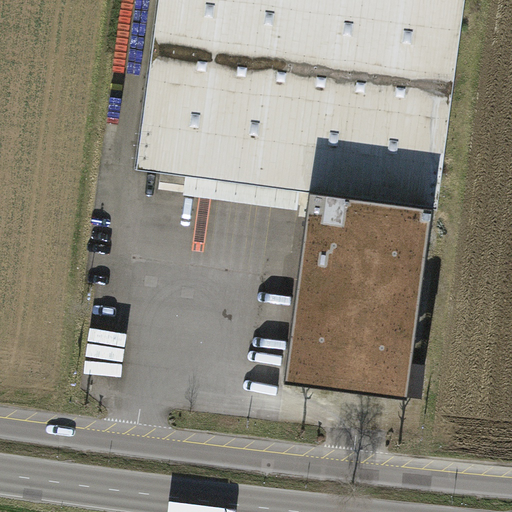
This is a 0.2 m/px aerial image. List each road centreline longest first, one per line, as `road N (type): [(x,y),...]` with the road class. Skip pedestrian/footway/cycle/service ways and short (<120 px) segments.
road 1 (primary): [(511,486),(0,427)]
road 2 (primary): [(0,474),(295,511)]
